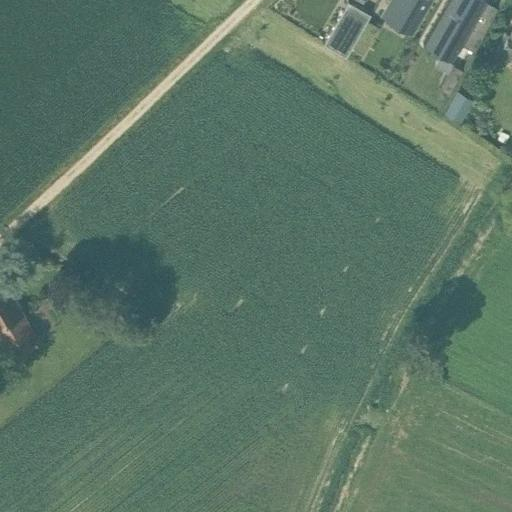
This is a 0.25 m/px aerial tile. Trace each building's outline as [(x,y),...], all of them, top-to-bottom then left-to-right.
[(293,0),(276,0),(273,6),(308,28),(316,14),(293,0)] [(349,0),(347,0),(323,42),(346,55),(351,47),(362,28),(367,18),(371,12),(349,0)] [(419,17),(428,0),(392,0),(389,6),(405,15),(407,11),(419,17)] [(447,0),(428,34),(458,51),(462,43),(470,48),(475,50),(489,23),(484,20),(477,17),(487,0),(447,0)] [(367,18),(362,28),(372,34),(378,24),(367,18)] [(505,31),(497,50),(496,53),(511,60),(511,58),(511,29),(510,34),(505,31)] [(449,92),(462,69),(453,63),(440,87),(449,92)] [(22,312),(5,282),(0,284),(0,337),(10,355),(37,340),(21,313),(22,312)]
